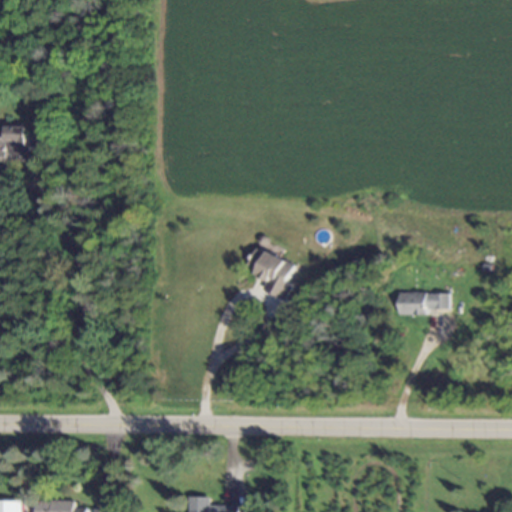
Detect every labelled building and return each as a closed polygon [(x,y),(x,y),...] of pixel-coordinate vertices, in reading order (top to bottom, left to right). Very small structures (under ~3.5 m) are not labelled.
[(0,162),(45,161),(44,139),(27,139),(27,128),(6,128),(6,138),(0,137),(0,162)] [(264,290),(287,301),(294,286),(287,282),(295,265),(258,248),(249,266),(259,270),(256,276),(268,281),(264,290)] [(450,294),(401,293),(400,315),(428,316),(428,309),(449,310),(450,294)] [(210,498),(190,497),(189,511),(237,511),(237,506),(210,506),(210,498)] [(0,511),(22,511),(22,501),(0,501),(0,511)] [(87,511),(88,509),(75,509),(75,502),(37,501),(36,511),(87,511)]
